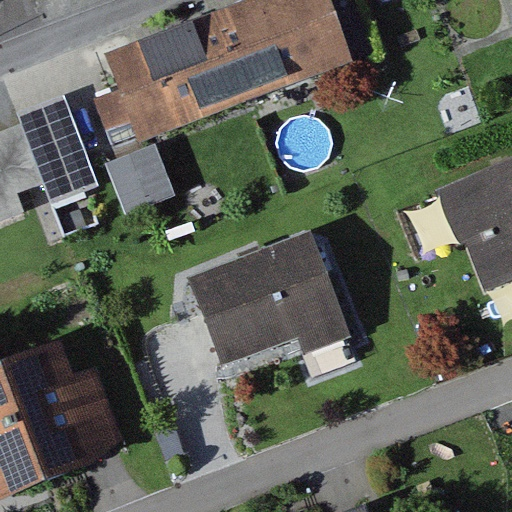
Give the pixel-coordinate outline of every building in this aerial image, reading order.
[(340,0),(303,0),(121,70),(152,149),(366,66),(340,0)] [(56,204),(100,190),(71,101),(0,124),(0,212),(53,195),(56,204)] [(511,173),(455,196),(490,287),(511,278),(511,173)] [(320,244),(207,287),(241,376),(354,333),(320,244)] [(70,362),(0,389),(0,511),(13,511),(113,474),(70,362)]
